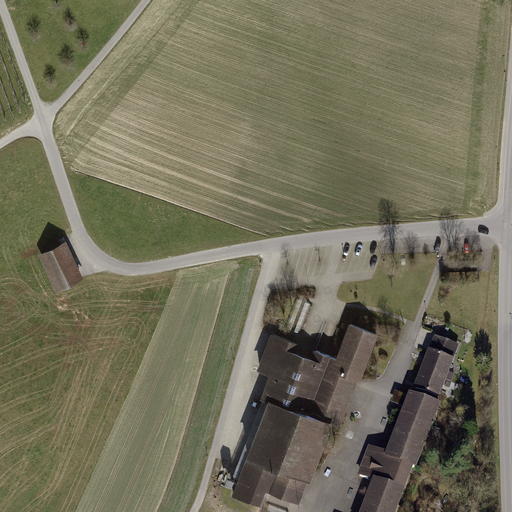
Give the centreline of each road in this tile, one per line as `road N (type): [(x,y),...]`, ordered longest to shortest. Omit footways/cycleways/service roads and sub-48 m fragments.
road 1 (unclassified): [(0,0),(79,231),(111,264),(137,270),(307,239),(508,224)]
road 2 (tertiary): [(508,224),(510,511)]
road 3 (track): [(143,0),(42,118),(0,145)]
